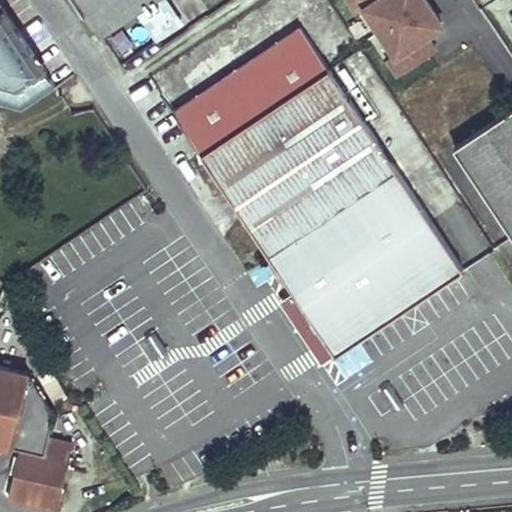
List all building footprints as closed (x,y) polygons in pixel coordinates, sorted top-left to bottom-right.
[(79,0),(101,32),(137,8),(154,33),(179,16),(168,0),(79,0)] [(429,33),(442,25),(427,0),(351,0),(394,75),(438,49),(429,33)] [(0,102),(22,109),(56,88),(45,71),(1,5),(0,5),(0,102)] [(301,26),(175,110),(337,353),(464,268),(301,26)] [(511,111),(457,146),(511,232),(511,111)] [(29,374),(0,366),(0,444),(19,449),(8,498),(57,510),(72,445),(48,439),(54,415),(29,374)]
